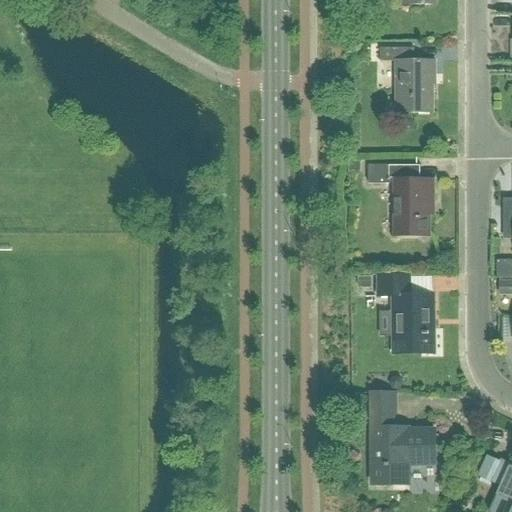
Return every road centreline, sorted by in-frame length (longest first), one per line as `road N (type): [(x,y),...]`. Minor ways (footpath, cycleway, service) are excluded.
road 1 (secondary): [(276,511),(276,82)]
road 2 (residential): [(511,394),(486,377),(477,328),(482,148)]
road 3 (residential): [(276,82),(217,75),(79,0)]
road 4 (residential): [(482,148),(481,0)]
